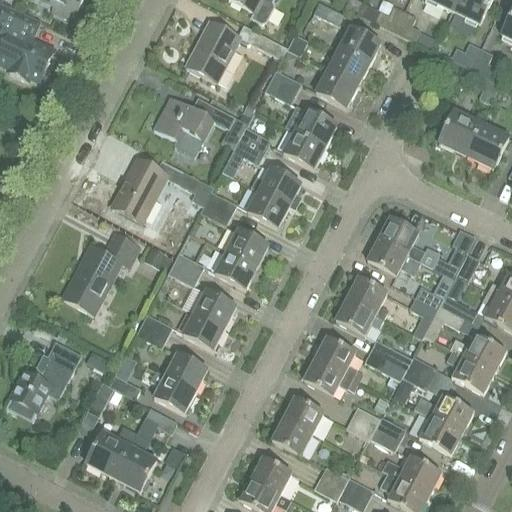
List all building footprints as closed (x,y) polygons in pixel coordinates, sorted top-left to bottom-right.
[(52,13),(73,22),(83,0),(35,0),(54,9),(52,13)] [(273,0),(229,0),(227,5),(252,17),(249,22),(259,28),(263,26),(272,12),(270,7),(273,0)] [(317,0),(337,9),(341,0),(317,0)] [(452,17),(459,0),(425,0),(424,3),(452,17)] [(493,0),(459,0),(452,17),(478,30),(493,0)] [(344,19),(318,6),(313,17),(339,30),(344,19)] [(392,36),(403,15),(392,10),(388,19),(362,6),(356,18),(392,36)] [(39,26),(0,8),(0,38),(7,42),(0,56),(0,66),(11,72),(8,77),(27,85),(29,80),(40,85),(53,56),(30,46),(39,26)] [(403,15),(392,36),(413,47),(420,34),(411,30),(415,21),(403,15)] [(511,46),(511,16),(500,40),(511,46)] [(210,27),(186,72),(215,88),(239,43),(210,27)] [(237,41),(280,64),(286,52),(243,29),(237,41)] [(337,55),(368,72),(380,50),(349,34),(337,55)] [(296,60),(299,61),(307,46),(294,39),(286,54),(296,60)] [(469,73),(479,53),(468,48),(464,56),(456,52),(450,65),(469,73)] [(479,53),(469,73),(478,78),(491,83),(496,72),(487,67),(491,59),(479,53)] [(296,60),(286,54),(281,64),(288,68),(293,67),(296,60)] [(337,55),(326,77),(357,93),(368,72),(337,55)] [(270,86),(295,99),(301,88),(276,75),(270,86)] [(357,93),(326,77),(314,99),(345,115),(357,93)] [(491,83),(478,78),(473,89),(482,93),(478,103),(490,109),(500,88),(491,83)] [(295,99),(270,86),(265,96),(290,109),(295,99)] [(238,145),(243,135),(247,128),(235,121),(235,123),(197,103),(191,114),(170,103),(153,135),(177,148),(184,136),(202,146),(212,126),(228,135),(226,139),(238,145)] [(242,116),(250,121),(256,109),(248,105),(242,116)] [(305,116),(294,137),(325,154),(336,132),(305,116)] [(464,161),(479,129),(453,117),(437,148),(464,161)] [(479,129),(464,161),(492,175),(508,143),(479,129)] [(243,135),(238,145),(263,159),(268,149),(243,135)] [(325,154),(294,137),(282,159),(313,176),(325,154)] [(238,145),(232,156),(257,170),(263,159),(238,145)] [(142,226),(165,182),(155,176),(136,166),(113,211),(142,226)] [(269,175),(258,196),(289,213),(300,191),(269,175)] [(212,191),(183,176),(176,188),(195,197),(190,205),(202,211),(205,206),(210,196),(212,191)] [(210,196),(205,206),(231,220),(236,210),(210,196)] [(289,213),(258,196),(246,218),(277,235),(289,213)] [(205,206),(202,211),(199,217),(225,231),(231,220),(205,206)] [(389,223),(377,244),(420,267),(419,266),(423,256),(411,250),(411,249),(417,238),(389,223)] [(191,237),(199,241),(204,232),(196,227),(191,237)] [(237,235),(226,256),(256,273),(267,252),(237,235)] [(91,251),(62,303),(91,319),(120,267),(127,270),(137,251),(115,239),(105,258),(91,251)] [(420,267),(377,244),(366,266),(395,281),(399,273),(413,280),(420,267)] [(453,284),(455,280),(467,258),(455,252),(447,267),(437,262),(431,273),(453,284)] [(152,253),(147,263),(166,274),(172,263),(152,253)] [(256,273),(226,256),(214,279),(244,295),(256,273)] [(178,257),(172,268),(198,282),(204,271),(178,257)] [(479,264),(467,258),(455,280),(467,287),(479,264)] [(198,282),(172,268),(167,278),(193,292),(198,282)] [(487,296),(511,309),(511,281),(506,279),(500,291),(491,287),(487,296)] [(162,301),(169,286),(163,283),(156,298),(162,301)] [(357,283),(346,304),(383,324),(387,314),(380,310),(386,298),(357,283)] [(421,291),(415,302),(437,314),(439,310),(442,303),(421,291)] [(204,296),(193,318),(224,334),(235,313),(204,296)] [(511,309),(487,296),(481,306),(490,310),(483,322),(511,337),(511,309)] [(445,299),(442,303),(439,310),(477,331),(478,331),(483,321),(445,299)] [(437,314),(415,302),(409,314),(422,322),(412,340),(421,345),(423,341),(437,314)] [(383,324),(346,304),(335,325),(364,341),(369,330),(377,334),(383,324)] [(439,310),(437,314),(423,341),(432,346),(443,326),(458,335),(459,333),(471,340),(477,331),(439,310)] [(224,334),(193,318),(182,340),(212,356),(223,336),(224,334)] [(140,330),(166,343),(171,332),(145,319),(140,330)] [(166,343),(140,330),(135,340),(161,353),(166,343)] [(452,356),(495,379),(507,357),(474,340),(468,351),(455,344),(449,354),(452,356)] [(314,364),(351,384),(356,374),(348,370),(354,358),(326,343),(314,364)] [(375,344),(370,356),(405,375),(407,371),(411,363),(375,344)] [(10,402),(3,416),(29,430),(46,398),(57,404),(81,361),(55,346),(47,361),(42,359),(36,371),(39,375),(35,383),(24,377),(10,402)] [(85,369),(104,379),(105,375),(113,380),(118,371),(92,356),(85,369)] [(405,375),(370,356),(364,367),(399,386),(401,383),(405,375)] [(495,379),(452,356),(446,366),(457,372),(451,383),(483,400),(495,379)] [(176,359),(165,380),(165,381),(195,397),(206,376),(176,359)] [(413,361),(411,363),(407,371),(431,384),(437,373),(413,361)] [(351,384),(314,364),(303,386),(332,401),(338,389),(346,393),(351,384)] [(407,371),(405,375),(401,383),(425,395),(431,384),(407,371)] [(165,381),(165,380),(154,375),(149,385),(160,390),(153,403),(183,419),(195,397),(165,381)] [(108,391),(113,393),(134,404),(140,393),(114,379),(108,391)] [(113,393),(108,391),(101,387),(86,416),(98,422),(113,393)] [(387,408),(397,400),(389,390),(379,397),(387,408)] [(430,423),(462,440),(475,417),(442,400),(436,411),(419,402),(413,414),(430,423)] [(294,403),(283,424),(312,439),(323,418),(294,403)] [(357,411),(351,422),(374,435),(375,432),(380,423),(357,411)] [(176,427),(149,413),(143,425),(170,439),(176,427)] [(380,423),(375,432),(400,445),(406,434),(381,421),(380,423)] [(374,435),(351,422),(345,435),(367,446),(369,444),(374,435)] [(430,423),(419,444),(451,461),(462,440),(430,423)] [(312,439),(283,424),(271,446),(300,461),(312,439)] [(374,435),(369,444),(394,457),(400,445),(375,432),(374,435)] [(112,483),(128,452),(102,438),(85,469),(112,483)] [(128,452),(112,483),(139,498),(156,467),(128,452)] [(173,452),(165,466),(176,472),(184,458),(173,452)] [(387,477),(430,500),(442,478),(410,461),(404,473),(387,465),(386,466),(382,463),(377,472),(387,478),(387,477)] [(251,483),(280,499),(291,479),(262,463),(251,483)] [(325,471),(319,483),(341,495),(342,493),(348,483),(325,471)] [(387,477),(387,478),(379,492),(391,498),(387,505),(399,511),(424,511),(430,500),(387,477)] [(280,499),(251,483),(246,494),(242,492),(236,503),(240,505),(239,506),(250,511),(273,511),(275,510),(278,511),(286,511),(290,506),(280,500),(280,499)] [(341,495),(319,483),(313,494),(336,506),(337,504),(341,495)] [(373,496),(348,483),(342,493),(367,507),(373,496)] [(342,493),(341,495),(337,504),(351,511),(364,511),(367,507),(342,493)]
